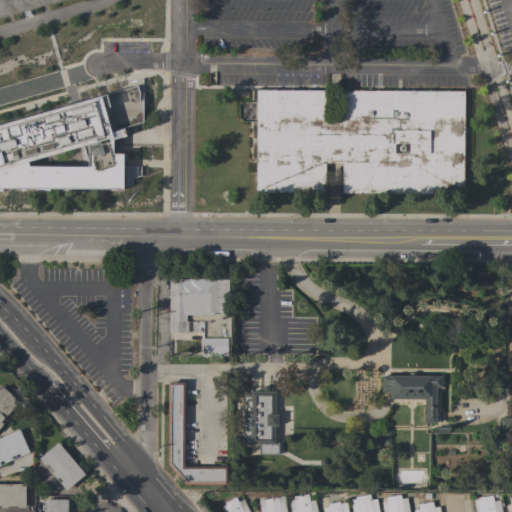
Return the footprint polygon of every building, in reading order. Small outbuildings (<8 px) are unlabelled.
[(137,101),(140,101),(139,122),(109,130),(111,139),(111,156),(122,156),(121,189),(0,188),(0,125),(134,86),(137,93),(137,101)] [(327,90),(327,120),(341,120),(342,90),(463,91),(462,193),(341,193),(341,163),(324,163),(324,193),(255,192),(255,119),(251,119),(251,104),(255,104),(255,90),(327,90)] [(122,185),(133,185),(133,166),(122,166),(122,185)] [(212,312),(212,314),(185,314),(185,320),(187,320),(187,332),(168,332),(168,279),(228,279),(228,312),(212,312)] [(226,338),(226,356),(214,356),(214,355),(210,355),(211,356),(202,356),(201,338),(226,338)] [(435,423),(423,423),(423,399),(388,399),(389,392),(380,392),(381,376),(389,376),(389,375),(440,376),(440,387),(435,387),(435,423)] [(182,466),(225,467),(225,484),(184,484),(166,464),(167,382),(183,382),(182,466)] [(0,387),(1,386),(18,402),(3,417),(6,420),(0,426),(0,387)] [(274,414),(276,414),(276,426),(274,426),(274,442),(278,442),(278,455),(257,455),(258,444),(251,444),(251,445),(242,444),(242,435),(240,435),(240,423),(242,423),(242,411),(240,411),(240,395),(249,395),(249,391),(259,391),(259,387),(261,387),(261,386),(267,386),(267,387),(270,387),(270,391),(274,391),(274,414)] [(511,434),(497,434),(498,417),(511,417),(511,434)] [(0,437),(18,429),(28,452),(19,456),(17,453),(9,457),(11,460),(4,463),(2,460),(0,461),(0,437)] [(84,474),(65,490),(58,482),(61,481),(58,477),(55,479),(50,473),(53,471),(47,463),(44,466),(38,458),(57,442),(84,474)] [(0,484),(24,484),(24,507),(16,507),(16,506),(7,505),(7,507),(0,507),(0,484)] [(501,511),(474,511),(473,501),(477,500),(477,497),(491,495),(492,501),(495,501),(494,494),(498,493),(501,511)] [(289,511),(288,500),(293,499),(292,496),(307,494),(308,501),(314,500),(316,511),(289,511)] [(351,511),(349,500),(355,499),(354,497),(368,494),(369,500),(375,498),(377,511),(351,511)] [(381,511),(380,502),(386,501),(385,497),(399,494),(400,499),(406,497),(408,511),(381,511)] [(470,511),(446,511),(445,503),(450,503),(449,497),(461,495),(462,499),(468,498),(470,511)] [(285,511),(259,511),(257,500),(283,496),(285,511)] [(248,511),(222,511),(220,507),(224,505),(223,503),(235,497),(237,501),(243,499),(248,511)] [(439,511),(412,511),(412,510),(418,509),(416,499),(420,498),(421,503),(431,501),(432,507),(439,506),(439,511)] [(66,511),(45,511),(45,508),(43,508),(43,499),(67,499),(66,511)] [(322,511),(322,508),(327,507),(326,504),(338,502),(338,500),(343,499),(344,503),(346,502),(347,511),(322,511)]
